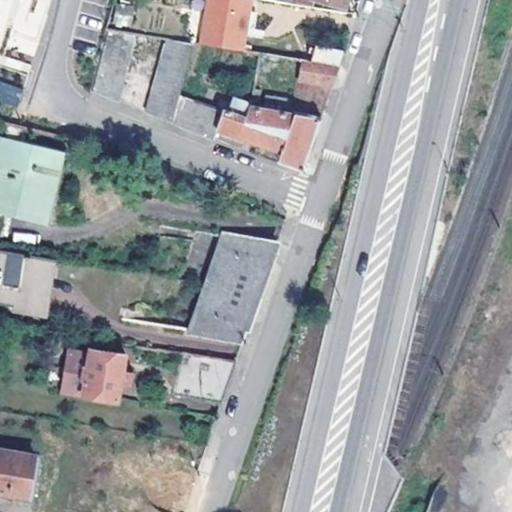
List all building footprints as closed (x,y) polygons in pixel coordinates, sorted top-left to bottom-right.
[(245,46),(252,0),(208,0),(203,39),(245,46)] [(107,27),(92,91),(120,102),(138,32),(107,27)] [(301,58),(296,77),(284,113),(243,105),(245,98),(236,96),(231,110),(183,94),(196,42),(169,37),(149,113),(216,138),(220,128),(224,130),(248,138),(282,149),(277,162),(302,171),(339,65),(314,60),(301,58)] [(339,65),(344,50),(317,46),(314,60),(339,65)] [(0,103),(15,109),(23,89),(0,80),(0,103)] [(0,173),(2,173),(0,180),(0,209),(39,219),(56,147),(5,136),(0,157),(0,173)] [(277,242),(224,234),(208,280),(261,288),(263,281),(277,242)] [(0,301),(36,307),(44,252),(0,245),(0,301)] [(261,288),(208,280),(191,330),(243,339),(259,294),(261,288)] [(68,350),(62,389),(117,399),(125,354),(89,348),(89,354),(68,350)] [(220,403),(235,360),(183,352),(176,395),(220,403)] [(34,454),(0,448),(0,491),(26,496),(34,454)] [(176,507),(188,463),(137,450),(134,458),(125,456),(116,491),(176,507)]
